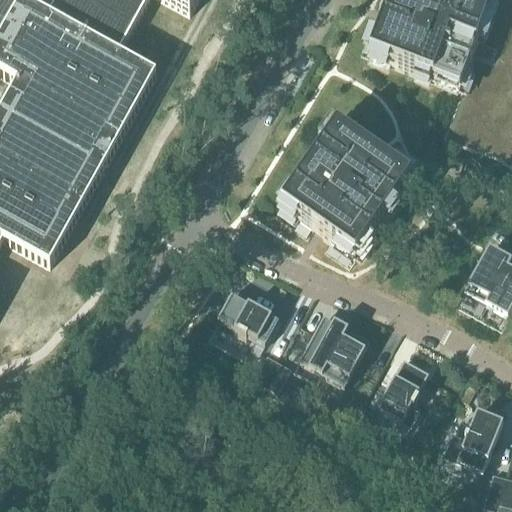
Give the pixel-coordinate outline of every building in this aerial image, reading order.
[(0,0),(0,251),(3,247),(49,273),(103,177),(156,82),(118,61),(152,0),(189,21),(201,0),(0,0)] [(491,11),(459,0),(391,0),(369,62),(459,96),(491,11)] [(511,0),(494,0),(491,11),(459,96),(442,143),(502,165),(511,173),(511,0)] [(281,213),(354,265),(410,186),(336,134),(281,213)] [(472,285),(463,301),(485,314),(509,269),(488,257),(472,285)] [(511,270),(509,269),(485,314),(507,326),(511,315),(511,270)] [(231,301),(217,326),(238,338),(237,339),(246,344),(247,343),(264,353),(278,328),(231,301)] [(323,326),(293,379),(317,393),(321,384),(347,339),(348,337),(333,329),(332,331),(323,326)] [(347,339),(321,384),(344,396),(369,351),(347,339)] [(266,362),(253,386),(265,393),(279,369),(266,362)] [(279,369),(265,393),(277,400),(291,375),(279,369)] [(403,370),(377,417),(410,435),(420,418),(413,414),(418,405),(416,404),(428,383),(403,370)] [(349,407),(335,432),(347,439),(361,414),(349,407)] [(361,414),(347,439),(360,445),(373,421),(361,414)] [(451,440),(442,464),(482,481),(502,430),(476,420),(467,442),(466,441),(464,445),(451,440)] [(492,481),(483,511),(498,511),(499,511),(506,484),(492,481)] [(506,484),(499,511),(500,511),(511,511),(511,485),(506,484)]
